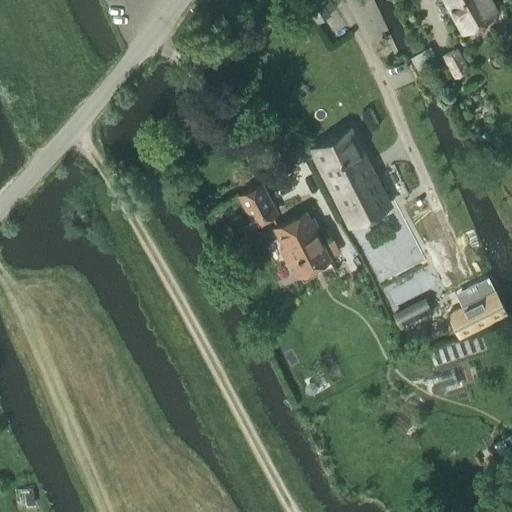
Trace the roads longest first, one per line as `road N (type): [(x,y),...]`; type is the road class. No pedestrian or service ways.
road 1 (track): [(291,511),(173,286),(76,130)]
road 2 (unclassified): [(0,208),(188,0)]
